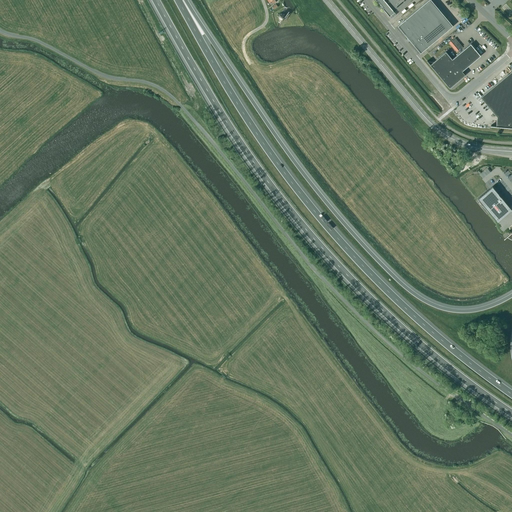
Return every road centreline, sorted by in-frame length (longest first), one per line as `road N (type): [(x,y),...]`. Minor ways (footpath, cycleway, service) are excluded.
road 1 (unclassified): [(511,435),(367,324),(174,101),(0,32)]
road 2 (motorway): [(155,0),(239,144),(302,226),(424,349),(511,413)]
road 3 (motorway): [(511,394),(435,336),(313,210),(177,0)]
road 4 (motorway): [(511,295),(460,311),(404,286),(302,174),(184,0)]
road 5 (tertiary): [(511,151),(464,144),(436,129),(326,0)]
road 6 (unclassified): [(511,53),(461,95),(446,95),(365,0)]
